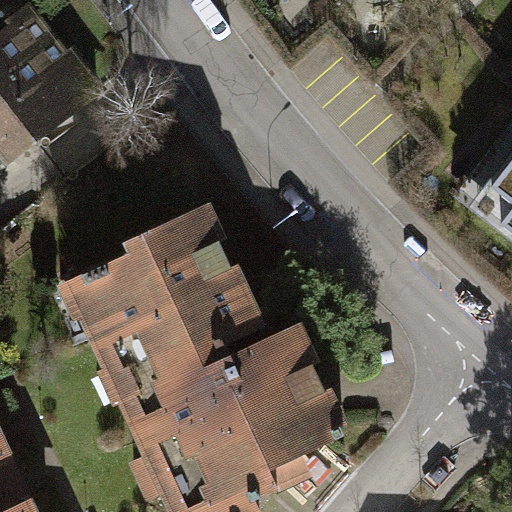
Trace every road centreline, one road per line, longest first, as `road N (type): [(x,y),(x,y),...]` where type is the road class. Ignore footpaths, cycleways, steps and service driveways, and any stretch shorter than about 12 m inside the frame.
road 1 (residential): [(485,360),(297,172),(157,0)]
road 2 (residential): [(485,360),(352,511)]
